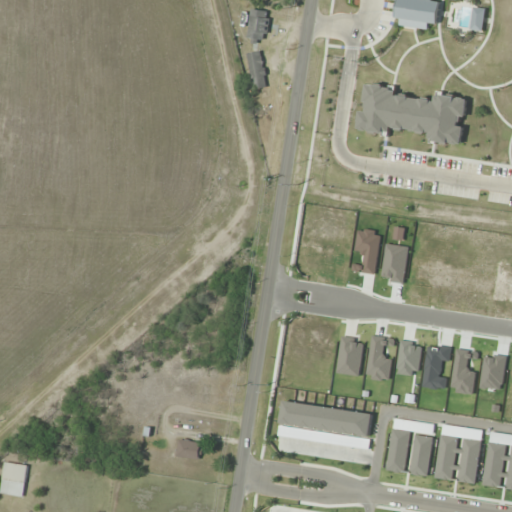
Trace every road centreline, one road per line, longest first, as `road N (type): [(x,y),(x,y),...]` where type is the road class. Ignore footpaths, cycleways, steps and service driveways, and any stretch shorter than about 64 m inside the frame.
road 1 (tertiary): [(314,0),(235,511)]
road 2 (residential): [(269,294),(511,332)]
road 3 (residential): [(482,511),(241,474)]
